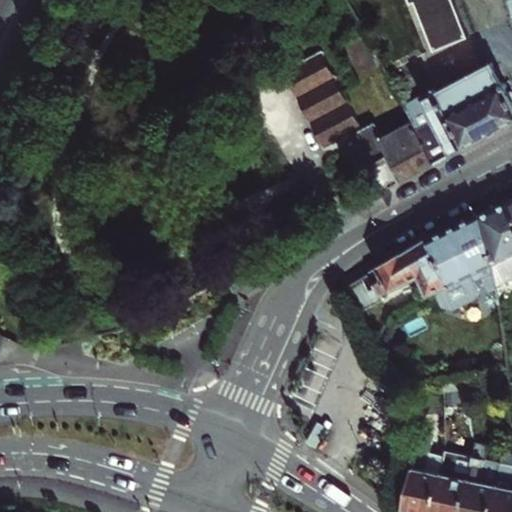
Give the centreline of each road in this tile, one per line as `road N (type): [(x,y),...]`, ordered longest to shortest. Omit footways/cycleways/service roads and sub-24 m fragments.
road 1 (tertiary): [(236,443),(309,285),(326,267),(386,225),(511,160)]
road 2 (secondary): [(0,453),(78,459),(209,502)]
road 3 (trunk): [(148,408),(67,385),(0,379)]
road 4 (secondary): [(148,408),(89,400),(1,404)]
road 5 (secondary): [(349,511),(236,443)]
